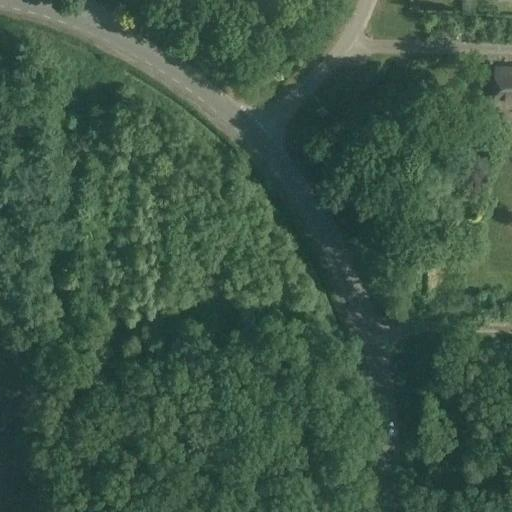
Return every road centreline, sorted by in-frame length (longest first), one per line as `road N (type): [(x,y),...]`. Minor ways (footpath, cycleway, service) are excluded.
road 1 (tertiary): [(388,511),(385,425),(362,317),(312,211),(251,138)]
road 2 (tertiary): [(251,138),(144,52),(3,0)]
road 3 (unclassified): [(251,138),(349,39),(370,0)]
